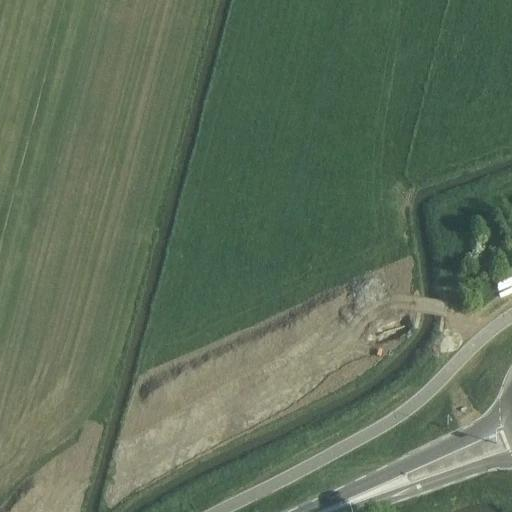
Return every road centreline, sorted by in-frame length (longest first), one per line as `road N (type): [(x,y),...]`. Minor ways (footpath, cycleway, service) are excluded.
road 1 (primary): [(511,414),(423,455),(370,494)]
road 2 (primary): [(370,494),(511,454)]
